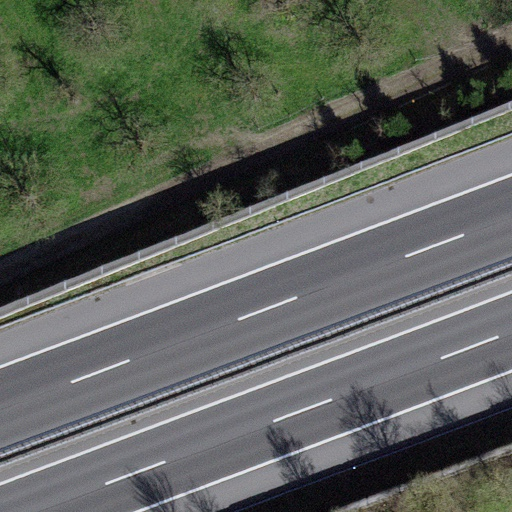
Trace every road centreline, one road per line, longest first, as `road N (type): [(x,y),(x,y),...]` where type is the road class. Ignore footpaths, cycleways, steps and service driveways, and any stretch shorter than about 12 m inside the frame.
road 1 (motorway): [(511,214),(0,406)]
road 2 (motorway): [(39,511),(511,335)]
